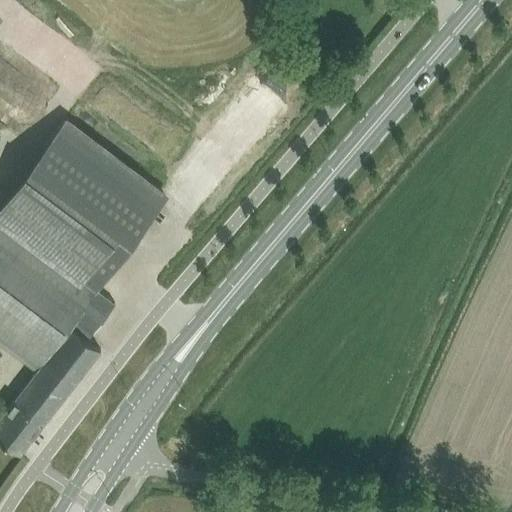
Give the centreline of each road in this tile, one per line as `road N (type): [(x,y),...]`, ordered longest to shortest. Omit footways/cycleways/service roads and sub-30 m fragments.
road 1 (primary): [(114,448),(305,203),(481,0)]
road 2 (unclassified): [(421,511),(148,468),(114,448)]
